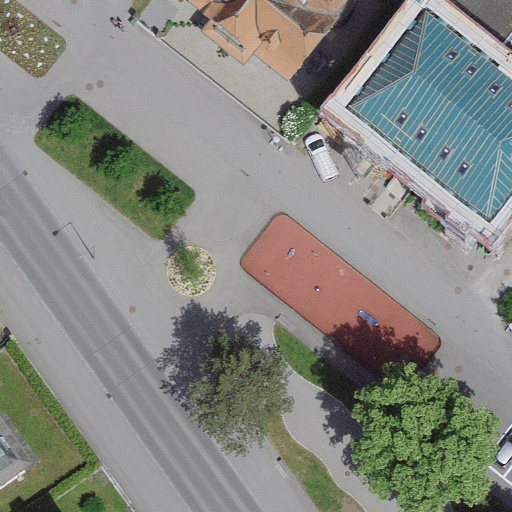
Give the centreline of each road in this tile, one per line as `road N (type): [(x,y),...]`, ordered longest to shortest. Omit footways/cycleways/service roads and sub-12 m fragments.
road 1 (residential): [(511,380),(84,25)]
road 2 (secondary): [(228,511),(0,193)]
